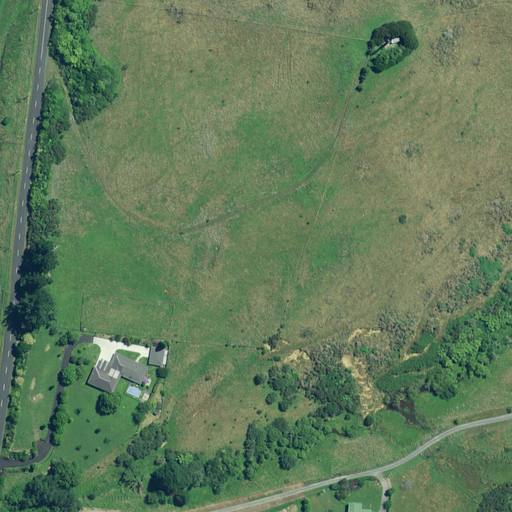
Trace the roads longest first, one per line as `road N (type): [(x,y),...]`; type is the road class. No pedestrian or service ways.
road 1 (unclassified): [(47,0),(0,413)]
road 2 (unknown): [(0,461),(38,456),(67,349),(94,342),(143,352)]
